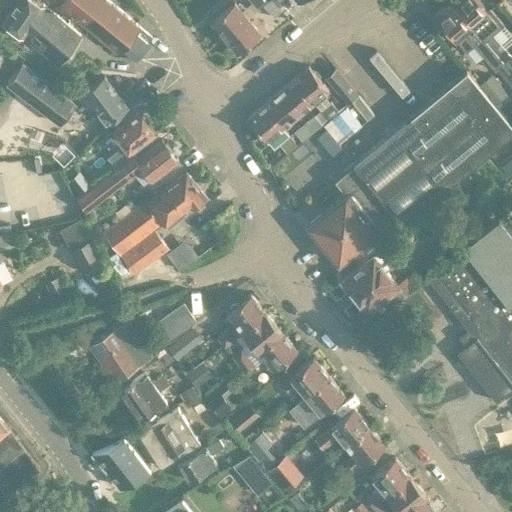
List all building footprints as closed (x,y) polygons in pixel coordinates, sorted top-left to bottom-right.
[(46,5),(40,1),(38,0),(14,0),(1,18),(17,29),(23,33),(56,60),(79,31),(65,20),(46,5)] [(130,58),(151,32),(110,0),(48,0),(68,15),(71,11),(130,58)] [(226,33),(250,14),(238,0),(235,0),(213,18),(226,33)] [(276,14),(283,8),(277,0),(268,0),(266,2),(276,14)] [(450,0),(434,14),(454,38),(455,38),(465,50),(473,43),(477,48),(494,68),(495,67),(496,66),(500,63),(502,61),(496,53),(491,47),(485,41),(450,0)] [(477,0),(450,0),(485,41),(491,47),(496,53),(502,61),(509,55),(493,35),(492,34),(504,25),(489,9),(486,11),(477,0)] [(238,49),(262,30),(250,14),(226,33),(238,49)] [(58,121),(74,101),(21,60),(5,81),(58,121)] [(496,66),(495,67),(511,87),(511,73),(502,61),(500,63),(496,66)] [(314,100),(329,87),(310,63),(294,76),(314,100)] [(348,100),(358,92),(338,67),(328,75),(348,100)] [(424,168),(497,106),(466,70),(393,131),(424,168)] [(496,103),(507,93),(491,73),(479,83),(496,103)] [(104,120),(126,104),(103,74),(81,90),(104,120)] [(299,112),(314,100),(294,76),(279,89),(299,112)] [(283,125),(299,112),(279,89),(264,101),(283,125)] [(360,94),(316,129),(332,148),(376,113),(360,94)] [(329,116),(339,108),(331,99),(322,107),(329,116)] [(268,138),(283,125),(264,101),(248,114),(251,118),(250,121),(254,125),(257,125),(268,138)] [(442,188),(511,129),(511,124),(497,106),(424,168),(442,188)] [(107,156),(101,161),(108,170),(119,162),(128,155),(126,153),(154,131),(138,110),(112,130),(124,145),(119,149),(118,148),(107,156)] [(313,130),(322,122),(315,113),(305,121),(313,130)] [(303,138),(313,130),(305,121),(296,129),(303,138)] [(86,131),(75,142),(81,148),(92,136),(86,131)] [(442,188),(424,168),(393,131),(335,180),(345,191),(307,222),(338,259),(356,244),(362,251),(380,236),(381,237),(413,211),(414,212),(442,188)] [(288,151),(298,142),(291,133),(281,142),(288,151)] [(108,170),(105,172),(116,186),(130,176),(135,172),(143,182),(151,176),(152,178),(177,159),(169,149),(166,144),(162,139),(138,157),(134,151),(128,155),(119,162),(108,170)] [(59,145),(40,147),(42,167),(60,166),(59,145)] [(511,153),(500,164),(511,178),(511,153)] [(57,171),(40,175),(43,185),(60,181),(57,171)] [(78,171),(68,178),(78,191),(88,184),(78,171)] [(192,207),(206,196),(187,171),(145,203),(143,200),(103,230),(116,247),(132,268),(133,270),(166,245),(152,226),(162,219),(165,223),(190,204),(192,207)] [(90,206),(116,186),(105,172),(79,192),(90,206)] [(511,212),(509,209),(425,275),(448,303),(468,329),(476,323),(479,327),(511,302),(511,212)] [(79,218),(62,227),(71,243),(73,241),(76,246),(73,248),(86,272),(103,263),(90,239),(79,218)] [(187,236),(168,248),(180,267),(200,255),(187,236)] [(116,247),(104,256),(120,277),(132,268),(116,247)] [(372,253),(340,279),(373,318),(370,320),(372,322),(405,294),(399,286),(402,285),(394,275),(391,277),(384,268),(392,261),(380,247),(373,254),(372,253)] [(241,330),(264,310),(248,291),(235,302),(232,302),(228,305),(227,309),(225,311),(235,323),(227,329),(226,328),(216,336),(224,346),(234,338),(233,337),(242,331),(241,330)] [(476,323),(468,329),(458,336),(465,345),(457,352),(496,401),(511,387),(511,302),(479,327),(476,323)] [(171,331),(189,314),(181,306),(163,323),(171,331)] [(256,348),(280,328),(264,310),(241,330),(242,331),(256,348)] [(112,330),(88,347),(104,370),(103,371),(109,380),(111,379),(112,381),(136,364),(151,354),(128,320),(112,330)] [(177,358),(202,337),(193,326),(168,347),(177,358)] [(272,367),(295,347),(280,328),(256,348),(272,367)] [(238,363),(248,355),(241,347),(231,355),(238,363)] [(167,362),(173,358),(168,351),(161,355),(162,356),(167,362)] [(246,373),(255,365),(248,355),(238,363),(246,373)] [(303,393),(327,373),(312,355),(288,374),(289,375),(281,381),(288,391),(296,384),(303,393)] [(186,374),(195,386),(209,375),(201,364),(186,374)] [(161,374),(151,381),(145,371),(117,390),(128,405),(155,386),(156,387),(159,385),(162,389),(168,385),(161,374)] [(319,412),(342,392),(327,373),(303,393),(311,402),(302,408),(309,417),(317,410),(319,412)] [(183,400),(196,392),(195,390),(194,389),(192,384),(179,392),(183,400)] [(159,391),(162,389),(159,385),(156,387),(155,386),(128,405),(139,420),(166,401),(159,391)] [(228,397),(219,387),(207,396),(216,407),(228,397)] [(201,399),(197,393),(187,400),(191,406),(196,402),(199,401),(201,399)] [(330,425),(314,438),(322,447),(329,441),(337,435),(344,443),(368,424),(353,405),(329,424),(330,425)] [(159,467),(199,442),(176,407),(137,432),(159,467)] [(236,409),(226,417),(236,431),(247,422),(236,409)] [(0,482),(7,491),(39,466),(0,417),(0,482)] [(217,438),(231,429),(223,420),(208,429),(214,439),(217,438)] [(360,462),(383,443),(368,424),(344,443),(351,452),(343,458),(351,467),(359,461),(360,462)] [(265,467),(282,454),(262,429),(245,443),(265,467)] [(226,444),(236,438),(235,436),(234,434),(231,430),(221,436),(226,444)] [(119,486),(150,467),(123,434),(92,453),(119,486)] [(221,445),(217,439),(217,438),(214,439),(176,463),(187,481),(215,463),(209,453),(221,445)] [(285,471),(293,464),(286,455),(270,468),(286,488),(293,482),(285,471)] [(386,493),(409,474),(394,455),(370,474),(386,493)] [(249,457),(238,466),(255,486),(266,477),(256,466),(253,462),(249,457)] [(330,496),(345,484),(338,474),(322,487),(330,496)] [(401,511),(425,492),(409,474),(386,493),(401,511)] [(297,491),(289,497),(300,511),(301,511),(309,507),(297,491)] [(361,501),(354,507),(357,511),(365,511),(368,509),(367,508),(377,500),(371,492),(361,500),(361,501)] [(439,511),(440,511),(425,492),(401,511),(400,511),(439,511)] [(165,508),(160,511),(196,511),(182,495),(165,508)] [(370,511),(383,511),(386,510),(377,500),(367,508),(368,509),(370,511)]
